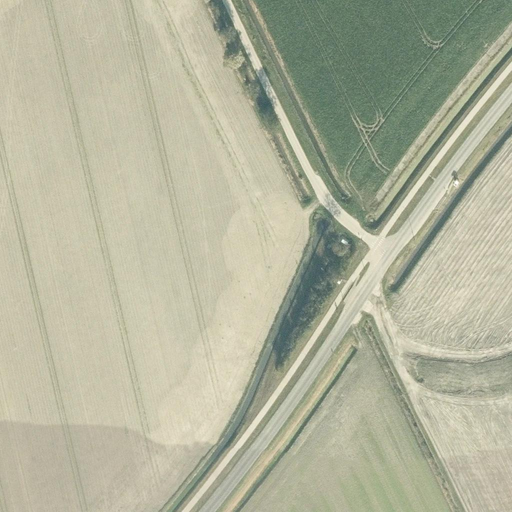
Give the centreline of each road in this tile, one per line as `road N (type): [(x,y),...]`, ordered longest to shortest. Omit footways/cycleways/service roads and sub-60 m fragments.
road 1 (primary): [(207,511),(389,254)]
road 2 (unclassified): [(389,254),(350,230),(315,190),(221,0)]
road 3 (primary): [(389,254),(511,91)]
road 4 (track): [(359,299),(403,364),(459,379),(511,373)]
